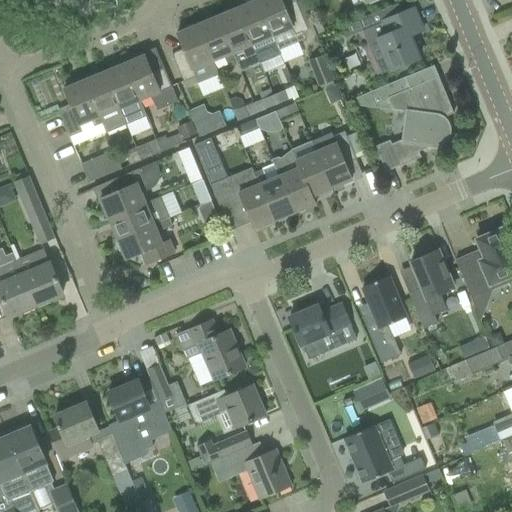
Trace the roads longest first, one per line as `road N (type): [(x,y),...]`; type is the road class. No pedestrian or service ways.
road 1 (residential): [(113,332),(3,72)]
road 2 (residential): [(250,276),(511,169)]
road 3 (residential): [(319,511),(331,478),(250,276)]
road 4 (residential): [(3,72),(163,7)]
road 5 (unclassified): [(511,147),(449,0)]
road 6 (residential): [(113,332),(130,316),(218,279),(250,276)]
road 7 (residential): [(0,378),(113,332)]
